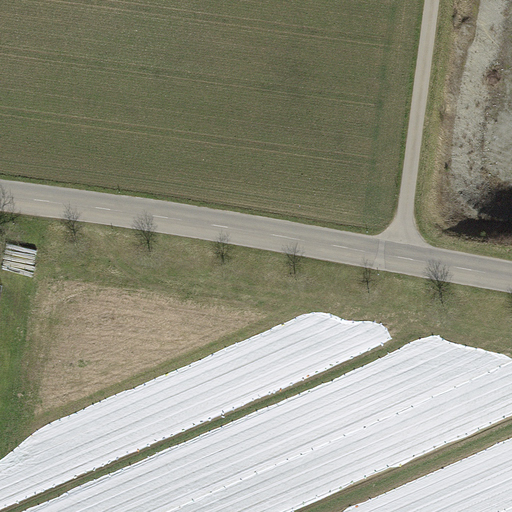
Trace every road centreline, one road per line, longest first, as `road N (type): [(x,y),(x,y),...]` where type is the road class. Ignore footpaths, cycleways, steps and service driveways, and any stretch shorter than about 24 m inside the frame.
road 1 (tertiary): [(511,279),(0,194)]
road 2 (track): [(434,0),(399,259)]
